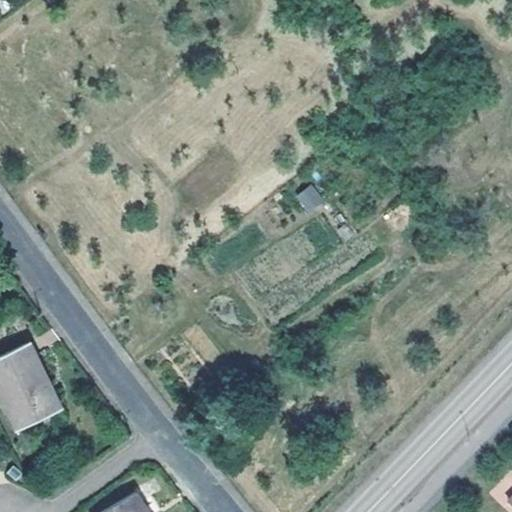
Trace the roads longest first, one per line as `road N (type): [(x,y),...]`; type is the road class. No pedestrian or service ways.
road 1 (residential): [(0,218),(157,434)]
road 2 (tertiary): [(368,511),(511,362)]
road 3 (residential): [(157,434),(54,511)]
